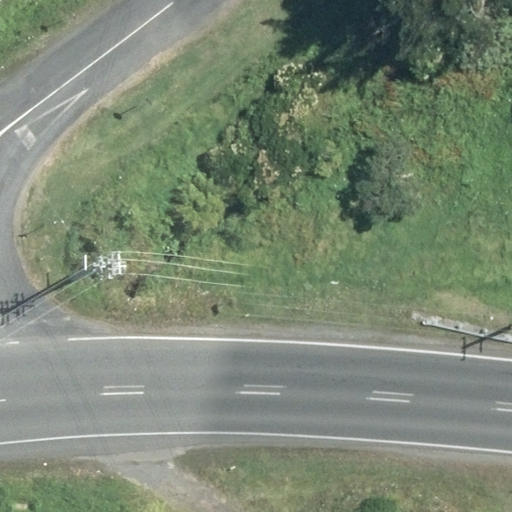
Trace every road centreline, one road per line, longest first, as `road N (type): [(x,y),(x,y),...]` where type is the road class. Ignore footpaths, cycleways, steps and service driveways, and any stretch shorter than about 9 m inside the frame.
road 1 (secondary): [(6,396),(265,386),(511,409)]
road 2 (unclassified): [(71,78),(11,197),(0,271),(6,396)]
